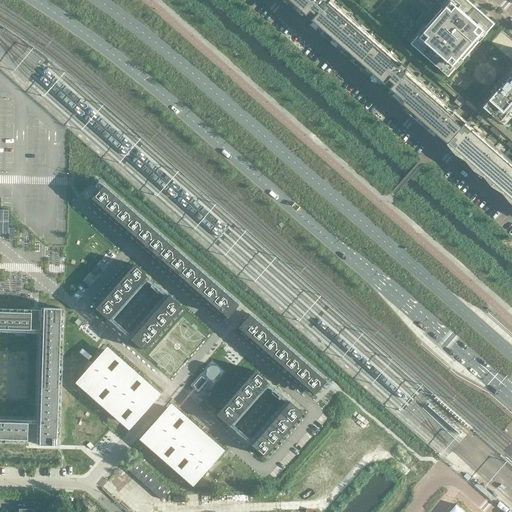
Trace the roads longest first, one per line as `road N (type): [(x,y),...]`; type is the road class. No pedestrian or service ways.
road 1 (primary): [(32,0),(96,42),(508,398)]
road 2 (primary): [(511,354),(236,110),(97,0)]
road 3 (unclassified): [(172,390),(266,474),(317,413),(224,330)]
road 4 (residential): [(511,215),(265,0)]
road 5 (unclassified): [(0,483),(86,485),(172,390)]
road 6 (unclassified): [(131,248),(79,308),(172,390)]
road 7 (unclassified): [(224,330),(131,248)]
